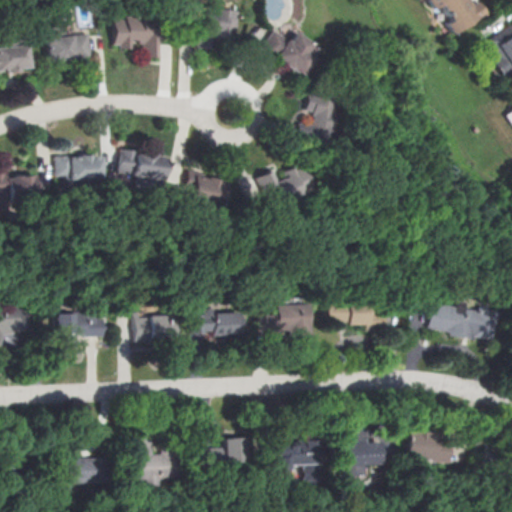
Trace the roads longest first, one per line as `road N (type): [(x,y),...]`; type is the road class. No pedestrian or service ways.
road 1 (residential): [(511,401),(408,379),(0,394)]
road 2 (residential): [(231,115),(91,105),(0,124)]
